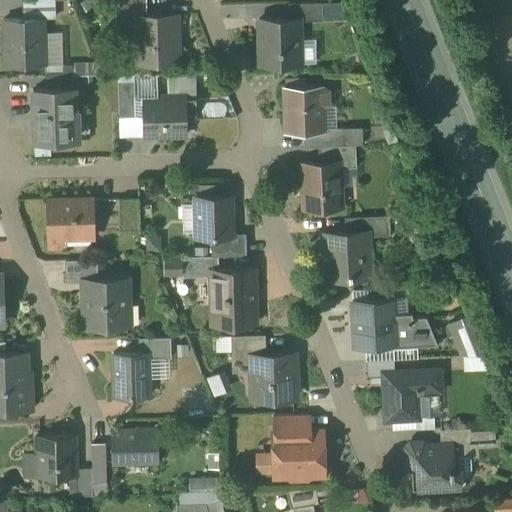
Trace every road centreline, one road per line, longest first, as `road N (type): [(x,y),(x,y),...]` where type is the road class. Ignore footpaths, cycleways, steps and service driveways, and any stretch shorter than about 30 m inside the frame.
road 1 (residential): [(244,163),(390,511)]
road 2 (primary): [(511,274),(404,0)]
road 3 (residential): [(0,170),(244,163)]
road 4 (residential): [(83,401),(0,195)]
road 5 (residential): [(201,0),(249,115),(244,163)]
